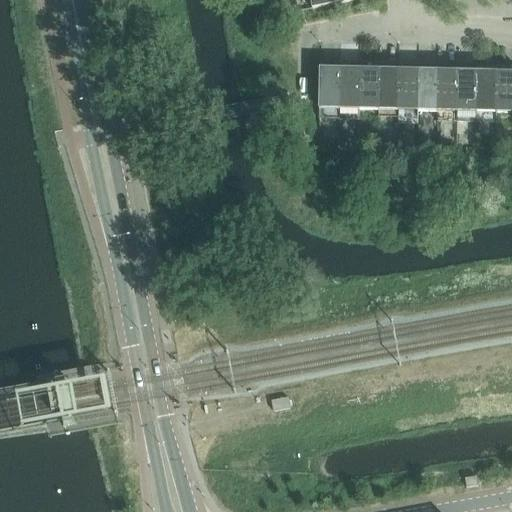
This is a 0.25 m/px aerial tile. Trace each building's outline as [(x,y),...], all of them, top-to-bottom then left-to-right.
[(357,0),(310,0),(312,10),(358,1),(357,0)] [(339,120),(340,111),(341,64),(320,63),(319,119),(339,120)] [(340,111),(359,111),(360,64),(341,64),(340,111)] [(359,111),(378,111),(379,65),(360,64),(359,111)] [(398,112),(399,65),(379,65),(378,111),(398,112)] [(398,112),(418,112),(419,65),(399,65),(398,112)] [(418,112),(437,113),(438,66),(419,65),(418,112)] [(437,113),(457,113),(458,66),(438,66),(437,113)] [(477,67),(458,66),(457,113),(476,113),(477,67)] [(477,67),(476,113),(496,114),(497,67),(477,67)] [(496,114),(511,114),(511,67),(497,67),(496,114)] [(291,410),(290,408),(289,399),(272,402),(274,413),(291,410)] [(466,480),(468,490),(479,488),(478,479),(466,480)]
